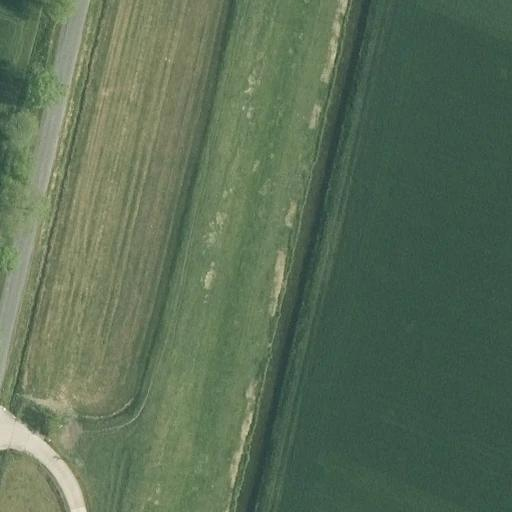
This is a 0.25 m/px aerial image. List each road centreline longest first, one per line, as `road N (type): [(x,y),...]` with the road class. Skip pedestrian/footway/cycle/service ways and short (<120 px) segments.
road 1 (track): [(272,511),(384,0)]
road 2 (tertiary): [(81,0),(0,358)]
